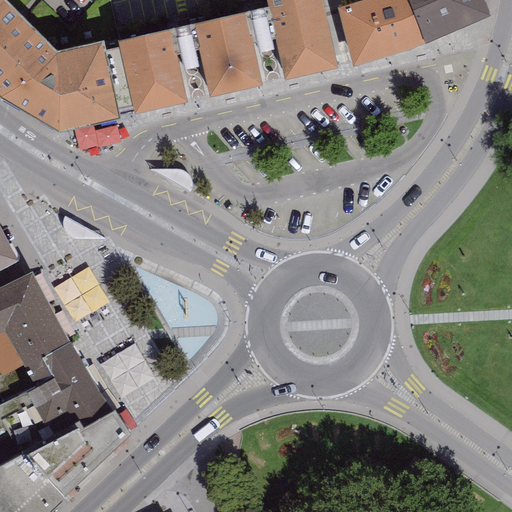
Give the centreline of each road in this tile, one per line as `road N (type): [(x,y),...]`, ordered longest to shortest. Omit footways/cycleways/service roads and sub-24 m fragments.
road 1 (primary): [(510,0),(492,74),(423,187),(346,254),(313,269)]
road 2 (residential): [(294,274),(0,116)]
road 3 (residential): [(0,143),(219,266),(245,288),(261,319)]
road 4 (primary): [(373,306),(393,254),(494,126),(511,81)]
road 5 (primary): [(262,338),(80,511)]
road 6 (tertiary): [(339,380),(397,407),(511,489)]
road 7 (tertiary): [(511,461),(428,401),(375,337)]
road 8 (primary): [(176,454),(292,377)]
